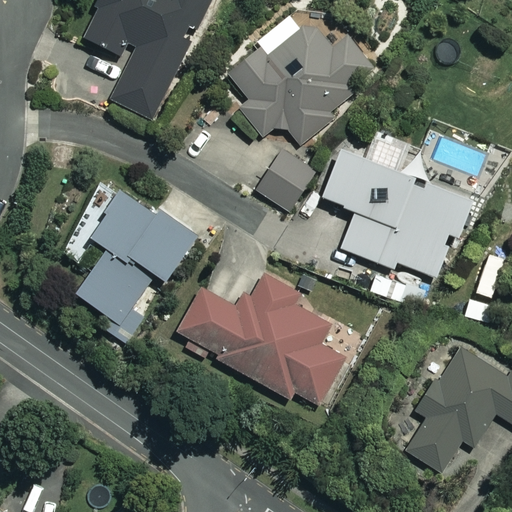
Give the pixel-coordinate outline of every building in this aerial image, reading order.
[(100,0),(81,39),(127,63),(107,101),(147,121),(208,0),(100,0)] [(276,125),(303,152),(338,115),(335,112),(374,72),(344,43),(332,55),(303,27),(272,60),(258,46),(226,79),(248,100),(238,110),(266,136),(276,125)] [(315,175),(277,153),(254,193),(292,214),(315,175)] [(469,204),(337,155),(320,203),(354,215),(340,252),(392,271),(395,264),(435,280),(450,241),(455,243),(469,204)] [(192,239),(117,195),(89,244),(103,253),(75,302),(124,330),(153,280),(164,287),(192,239)] [(176,338),(188,344),(185,348),(204,358),(206,353),(216,359),(214,363),(287,401),(291,394),(318,408),(343,359),(319,347),(329,327),(290,308),(296,296),(260,277),(240,314),(199,293),(176,338)] [(407,287),(375,277),(370,294),(402,303),(407,287)] [(511,374),(509,378),(453,345),(439,368),(444,371),(436,385),(430,382),(410,416),(423,423),(404,454),(442,476),(460,446),(471,452),(494,414),(511,425),(511,374)]
